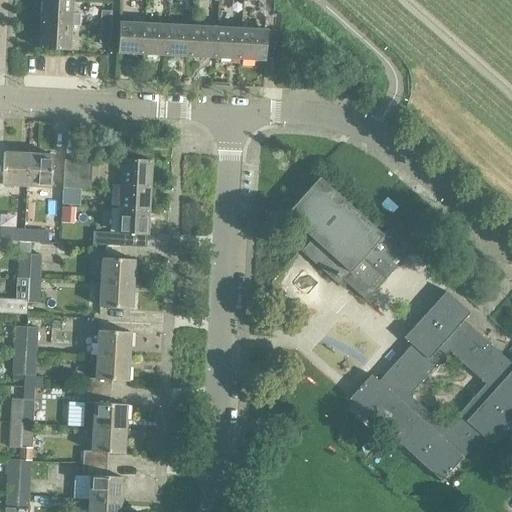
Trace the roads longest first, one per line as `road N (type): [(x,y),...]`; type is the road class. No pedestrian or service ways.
road 1 (residential): [(211,511),(235,108)]
road 2 (residential): [(511,245),(376,133),(317,114),(235,108)]
road 3 (residential): [(235,108),(0,96)]
